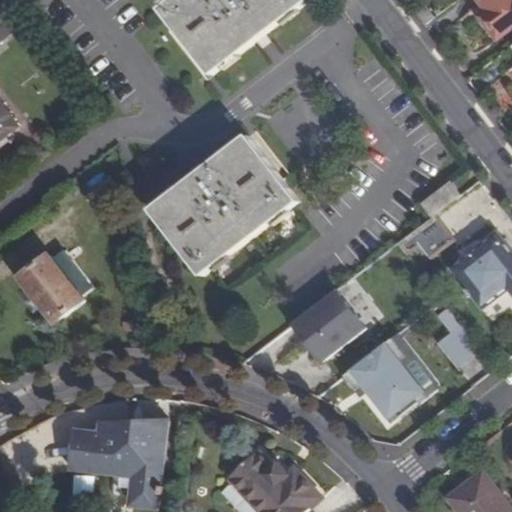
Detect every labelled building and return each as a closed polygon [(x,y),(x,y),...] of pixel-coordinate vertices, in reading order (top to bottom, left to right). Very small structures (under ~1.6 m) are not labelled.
[(303,0),(178,0),(160,15),(211,79),(307,5),(303,0)] [(511,29),(511,0),(464,0),(472,10),(496,41),(511,29)] [(491,46),(496,41),(472,10),(467,14),(491,46)] [(421,11),(414,16),(423,28),(430,22),(421,11)] [(0,91),(0,140),(8,134),(24,123),(0,91)] [(8,134),(0,140),(0,151),(14,141),(8,134)] [(247,142),(152,217),(204,284),(300,207),(247,142)] [(82,165),(54,186),(67,202),(95,181),(82,165)] [(423,204),(434,218),(459,199),(448,184),(423,204)] [(408,238),(427,263),(451,246),(432,220),(408,238)] [(511,306),(511,263),(496,243),(453,276),(481,311),(502,295),(511,306)] [(405,245),(399,250),(406,259),(412,255),(405,245)] [(84,301),(81,299),(92,289),(63,251),(51,260),(48,257),(20,278),(55,324),(84,301)] [(511,314),(511,306),(502,295),(481,311),(478,313),(492,331),(511,314)] [(331,296),(288,329),(318,368),(361,335),(331,296)] [(459,329),(436,346),(454,370),(478,352),(459,329)] [(401,419),(425,400),(397,365),(404,359),(391,342),(341,380),(352,395),(361,388),(386,421),(396,414),(401,419)] [(71,472),(99,478),(100,472),(134,478),(131,500),(129,511),(156,511),(170,423),(153,422),(105,427),(103,440),(77,437),(71,472)] [(256,455),(228,483),(256,511),(307,511),(320,501),(292,472),(287,478),(275,465),(271,470),(256,455)] [(118,497),(131,500),(134,478),(100,472),(99,478),(120,483),(118,497)] [(498,511),(474,479),(448,499),(457,511),(498,511)]
